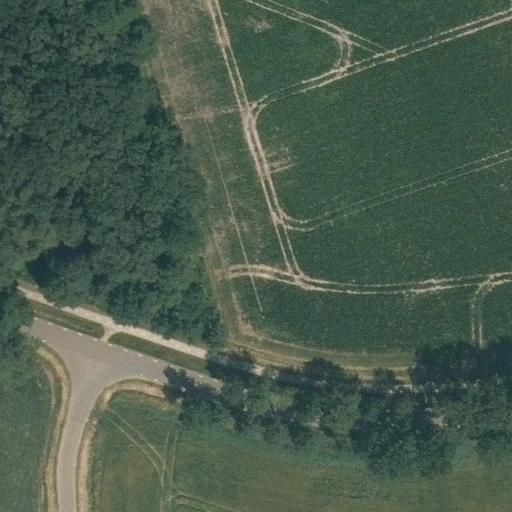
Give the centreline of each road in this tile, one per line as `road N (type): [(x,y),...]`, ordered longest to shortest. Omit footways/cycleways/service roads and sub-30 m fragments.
road 1 (tertiary): [(98,353),(204,389),(336,418),(511,412)]
road 2 (unclassified): [(67,511),(69,444),(98,353)]
